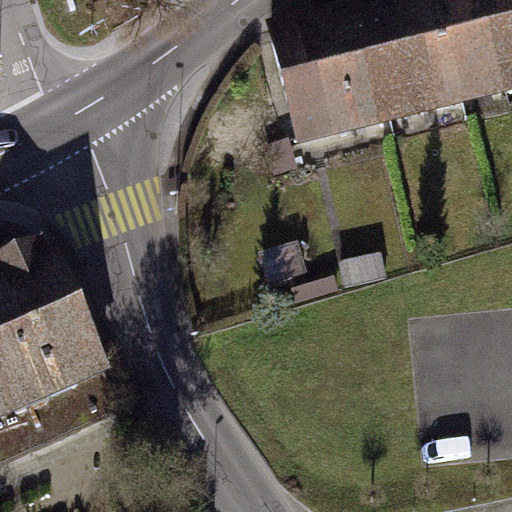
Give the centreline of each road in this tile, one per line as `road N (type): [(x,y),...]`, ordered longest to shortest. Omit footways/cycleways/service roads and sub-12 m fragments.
road 1 (tertiary): [(67,121),(115,215),(164,363),(256,511)]
road 2 (tertiary): [(242,0),(67,121)]
road 3 (residential): [(12,0),(37,76),(67,121)]
